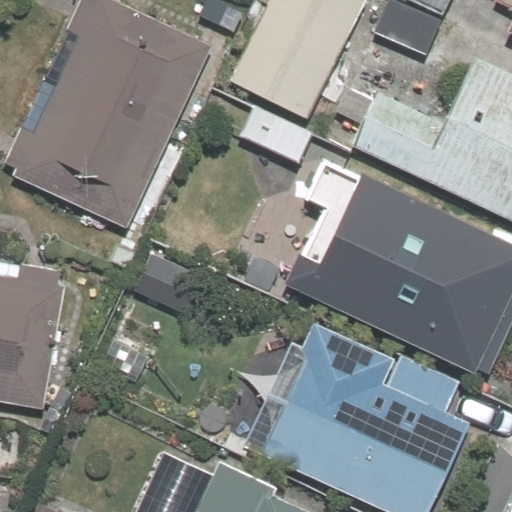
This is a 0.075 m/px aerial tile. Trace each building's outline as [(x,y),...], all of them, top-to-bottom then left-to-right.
[(199,17),(160,0),(61,0),(0,144),(0,172),(112,220),(199,17)] [(354,0),(261,0),(224,82),(248,93),(229,137),(282,161),(354,0)] [(406,0),(433,11),(438,0),(406,0)] [(511,0),(502,0),(487,34),(511,45),(511,0)] [(511,220),(511,78),(465,57),(436,120),(360,86),(336,142),(511,220)] [(307,216),(277,284),(461,367),(511,254),(511,245),(312,156),(288,207),(307,216)] [(0,268),(0,401),(36,406),(52,275),(0,268)] [(446,376),(385,350),(371,382),(293,347),(246,452),(381,511),(408,511),(451,416),(432,407),(446,376)] [(185,511),(310,511),(205,467),(185,511)]
